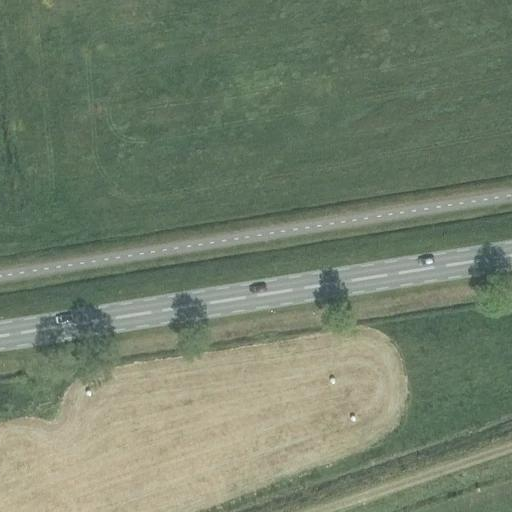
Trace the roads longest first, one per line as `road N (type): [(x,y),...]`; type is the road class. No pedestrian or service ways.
road 1 (primary): [(0,336),(511,254)]
road 2 (track): [(511,447),(319,511)]
